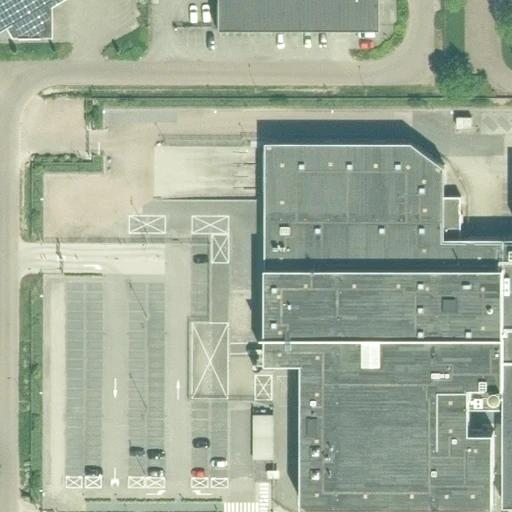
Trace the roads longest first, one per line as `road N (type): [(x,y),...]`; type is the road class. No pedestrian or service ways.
road 1 (unclassified): [(3,398),(9,117),(20,85),(43,72),(392,74),(414,62),(420,0)]
road 2 (unknown): [(181,511),(173,257),(53,256)]
road 3 (unknown): [(511,147),(451,146),(421,124),(267,125)]
